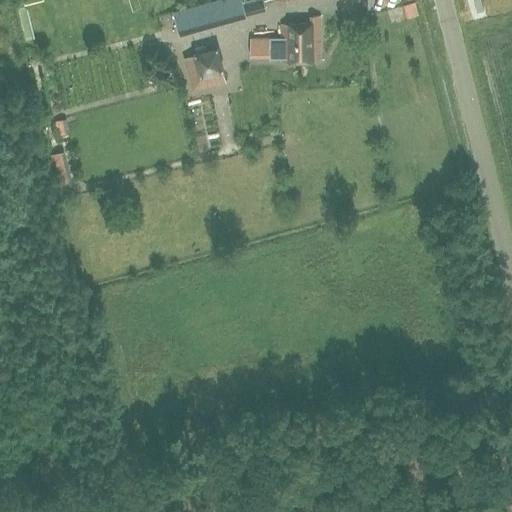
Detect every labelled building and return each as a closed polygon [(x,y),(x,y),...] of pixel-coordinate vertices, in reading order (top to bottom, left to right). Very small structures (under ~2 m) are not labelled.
[(178,0),(159,0),(166,22),(183,16),(178,0)] [(215,0),(209,2),(215,24),(246,15),(258,12),(255,0),(250,0),(243,2),(242,0),(215,0)] [(420,15),(416,2),(405,5),(408,18),(420,15)] [(283,61),(320,60),(320,23),(282,24),(283,37),(270,37),(271,58),(283,58),(283,61)] [(201,79),(194,55),(184,58),(193,91),(226,82),(224,72),(201,79)] [(268,158),(288,151),(283,137),(263,145),(268,158)]
